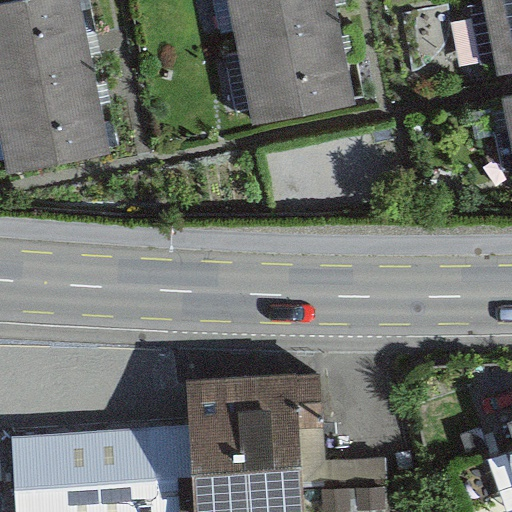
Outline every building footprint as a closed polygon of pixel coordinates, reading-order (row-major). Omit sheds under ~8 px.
[(0,159),(7,159),(9,170),(109,150),(79,0),(24,0),(0,5),(0,159)] [(331,0),(224,0),(251,115),(352,92),(331,0)] [(511,0),(480,0),(493,66),(511,62),(511,0)] [(511,92),(501,95),(511,147),(511,92)] [(321,368),(181,375),(183,421),(187,511),(303,511),(299,424),(324,422),(321,368)] [(511,417),(497,422),(511,465),(511,417)] [(187,511),(183,421),(12,429),(16,511),(187,511)]
